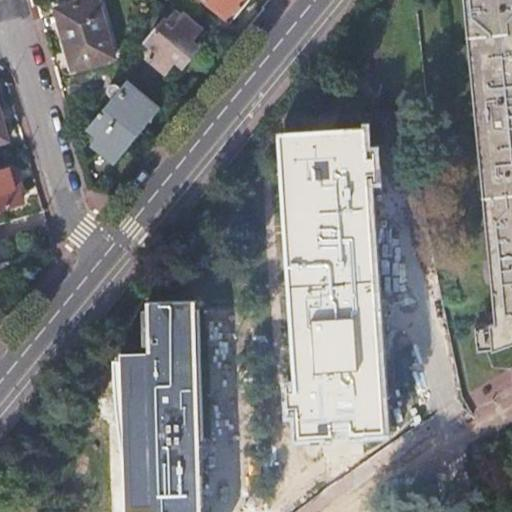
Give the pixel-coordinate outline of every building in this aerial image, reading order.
[(116,58),(97,0),(92,0),(57,11),(75,70),(116,58)] [(203,0),(227,19),(242,0),(203,0)] [(511,0),(466,0),(499,321),(493,322),(495,349),(511,343),(511,0)] [(202,31),(185,17),(174,29),(167,22),(150,37),(149,48),(154,53),(150,57),(168,72),(178,60),(183,65),(198,47),(192,43),(202,31)] [(95,147),(115,163),(160,108),(130,84),(123,93),(120,86),(109,87),(107,92),(116,101),(100,116),(102,118),(92,131),(102,139),(95,147)] [(0,142),(8,140),(0,112),(0,142)] [(386,430),(367,129),(281,134),(301,435),(304,435),(305,445),(322,444),(321,434),(372,431),(373,441),(384,440),(383,430),(386,430)] [(0,209),(24,202),(13,167),(0,170),(0,209)] [(199,511),(199,438),(204,438),(199,307),(193,307),(192,298),(152,300),(151,309),(144,309),(144,344),(152,344),(153,357),(130,358),(133,511),(199,511)] [(480,349),(494,348),(492,323),(478,324),(480,349)] [(133,511),(130,358),(115,359),(125,511),(133,511)] [(372,431),(321,434),(322,444),(373,441),(372,431)] [(322,444),(305,445),(306,468),(323,467),(322,444)]
